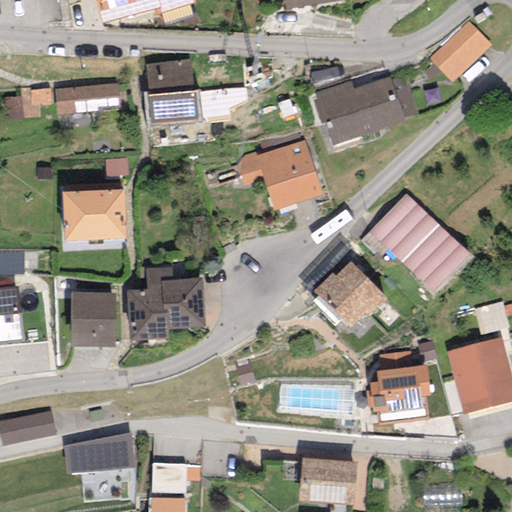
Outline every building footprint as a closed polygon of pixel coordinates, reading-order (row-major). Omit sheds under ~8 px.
[(104,0),(114,31),(204,4),(202,0),(104,0)] [(340,0),(286,0),(288,11),(340,2),(340,0)] [(468,25),(431,60),(452,82),(489,47),(468,25)] [(143,67),(148,102),(194,96),(193,94),(189,61),(143,67)] [(350,87),(316,99),(333,149),(401,126),(400,121),(414,117),(402,82),(388,86),(387,83),(353,95),(350,87)] [(118,86),(54,92),(57,118),(121,113),(118,86)] [(243,89),(193,94),(194,96),(148,102),(151,128),(175,126),(176,129),(229,123),(228,113),(244,105),(243,89)] [(46,91),(23,91),(23,99),(7,99),(8,120),(46,120),(46,91)] [(317,138),(240,163),(247,187),(272,178),(284,214),(336,197),(317,138)] [(121,198),(65,201),(67,246),(123,243),(121,198)] [(468,259),(406,198),(371,234),(433,295),(468,259)] [(26,251),(0,250),(0,274),(25,274),(26,251)] [(362,258),(329,291),(368,329),(400,295),(362,258)] [(164,298),(129,300),(133,346),(167,343),(166,334),(202,332),(199,287),(164,289),(164,298)] [(14,289),(0,290),(0,347),(23,343),(14,289)] [(116,297),(70,297),(70,354),(116,354),(116,297)] [(511,385),(501,342),(447,355),(463,419),(511,406),(511,385)] [(382,376),(376,377),(377,388),(371,389),(374,416),(381,415),(382,424),(426,419),(424,401),(430,400),(426,371),(411,373),(409,354),(380,358),(382,376)] [(56,408),(0,420),(0,422),(5,444),(61,430),(56,408)] [(135,437),(69,442),(71,471),(137,466),(135,437)] [(383,463),(327,460),(325,504),(380,507),(383,463)] [(196,465),(161,464),(161,493),(195,494),(196,465)] [(87,504),(111,502),(109,471),(84,473),(87,504)] [(259,511),(219,487),(205,487),(205,511),(259,511)] [(196,511),(196,498),(159,500),(159,511),(196,511)]
